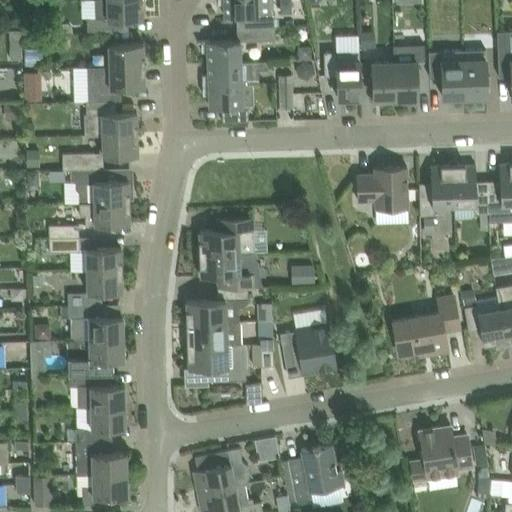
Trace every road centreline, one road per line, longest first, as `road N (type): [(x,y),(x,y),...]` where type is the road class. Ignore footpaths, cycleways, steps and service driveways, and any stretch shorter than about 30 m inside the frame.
road 1 (residential): [(511,133),(181,141),(153,293),(158,437)]
road 2 (residential): [(511,377),(158,437)]
